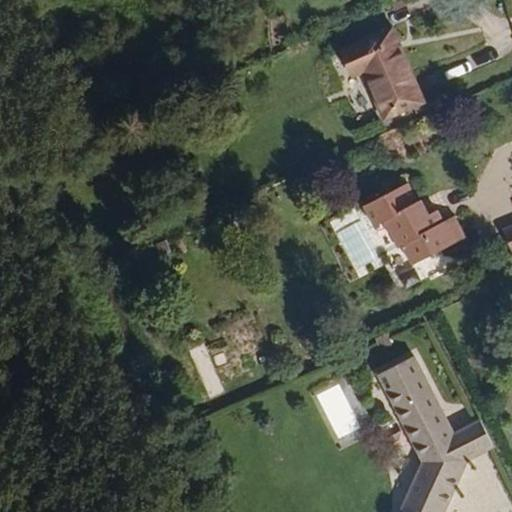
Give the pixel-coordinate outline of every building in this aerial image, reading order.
[(381,19),(331,42),(345,69),(357,65),(379,112),(417,95),(381,19)] [(375,225),(385,219),(402,245),(406,243),(417,262),(467,231),(453,210),(444,216),(436,203),(424,210),(406,179),(362,205),(375,225)] [(340,230),(355,267),(376,259),(361,221),(340,230)] [(511,230),(503,234),(511,253),(511,230)] [(422,359),(388,378),(433,459),(413,511),(464,511),(482,465),(467,438),(422,359)] [(493,424),(467,438),(482,465),(508,451),(493,424)]
